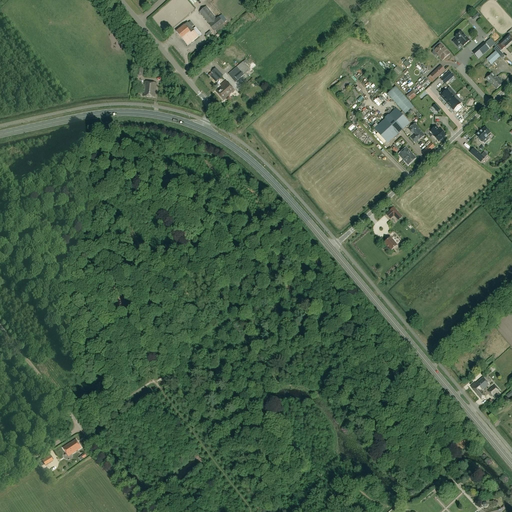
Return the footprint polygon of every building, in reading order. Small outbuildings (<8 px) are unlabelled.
[(222,14),(218,17),(216,19),(206,7),(199,12),(209,25),(214,32),(224,24),(227,21),(222,14)] [(473,14),(470,17),(472,18),(473,20),(476,17),(479,14),(477,12),(473,14)] [(187,46),(199,37),(188,23),(176,32),(187,46)] [(202,35),(196,28),(193,30),(199,37),(202,35)] [(469,41),(461,32),(455,37),(456,39),(453,42),(457,47),(460,45),(459,44),(460,43),(463,46),(469,41)] [(506,37),(497,46),(502,51),(505,48),(511,42),(507,38),(506,37)] [(440,43),(432,49),(434,51),(432,53),(432,54),(435,57),(436,57),(437,56),(438,58),(439,57),(442,61),(450,54),(441,45),(440,43)] [(479,49),(473,54),(478,59),(484,54),(489,49),(485,44),(479,49)] [(235,83),(250,70),(249,70),(250,69),(249,68),(248,68),(247,67),(248,66),(249,66),(251,65),(246,59),(228,74),(235,83)] [(381,77),(380,75),(383,72),(376,64),(369,71),(378,80),(381,77)] [(441,65),(430,75),(435,80),(445,71),(441,65)] [(403,72),(398,67),(395,70),(399,75),(403,72)] [(223,76),(216,68),(211,72),(219,80),(223,76)] [(440,80),(444,84),(453,76),(449,72),(440,80)] [(498,77),(497,78),(492,73),(485,79),(490,85),(491,84),(496,90),(502,84),(501,84),(503,82),(498,77)] [(248,88),(253,84),(253,83),(255,81),(252,78),(245,85),(248,88)] [(431,83),(427,79),(421,85),(425,89),(431,83)] [(365,85),(372,91),(376,86),(369,81),(365,85)] [(156,83),(145,82),(143,96),(155,98),(156,83)] [(227,88),(230,86),(227,82),(216,92),(220,96),(228,89),(227,88)] [(235,91),(230,86),(227,88),(228,89),(220,96),(224,101),(230,95),(232,93),(235,91)] [(391,91),(387,94),(396,104),(405,114),(409,111),(413,107),(404,97),(395,87),(391,91)] [(443,91),(440,94),(441,95),(440,96),(447,103),(454,96),(452,94),(454,93),(449,88),(445,92),(443,91)] [(411,102),(417,96),(413,91),(406,97),(411,102)] [(422,94),(415,99),(423,111),(431,105),(422,94)] [(371,103),(374,99),(369,95),(366,99),(371,103)] [(454,96),(447,103),(453,110),(462,102),(456,95),(454,97),(454,96)] [(412,120),(422,112),(417,106),(407,114),(412,120)] [(410,124),(396,109),(374,129),(387,144),(410,124)] [(430,111),(419,122),(427,130),(438,119),(430,111)] [(414,133),(415,135),(411,138),(415,143),(424,136),(415,124),(408,129),(412,134),(414,133)] [(440,130),(436,126),(430,132),(433,135),(433,136),(438,142),(446,136),(440,129),(440,130)] [(479,132),(475,136),(478,139),(478,138),(479,139),(479,140),(481,143),(481,142),(482,142),(484,144),(488,140),(486,138),(487,138),(486,137),(490,133),(485,128),(480,133),(479,132)] [(398,155),(408,166),(416,158),(406,148),(398,155)] [(470,153),(480,162),(487,155),(484,152),(481,155),(473,148),(470,153)] [(390,211),(386,215),(388,217),(390,219),(392,218),(394,216),(396,218),(398,221),(399,220),(402,217),(398,212),(394,208),(390,211)] [(402,234),(396,240),(401,245),(407,239),(402,234)] [(384,243),(390,251),(397,245),(390,237),(385,241),(386,242),(384,243)] [(489,385),(483,378),(476,384),(475,383),(471,387),(482,400),(485,397),(481,392),(489,385)] [(493,396),(499,391),(495,385),(488,391),(493,396)] [(63,448),(69,456),(81,448),(76,440),(63,448)] [(45,466),(53,461),(50,455),(42,460),(45,466)]
